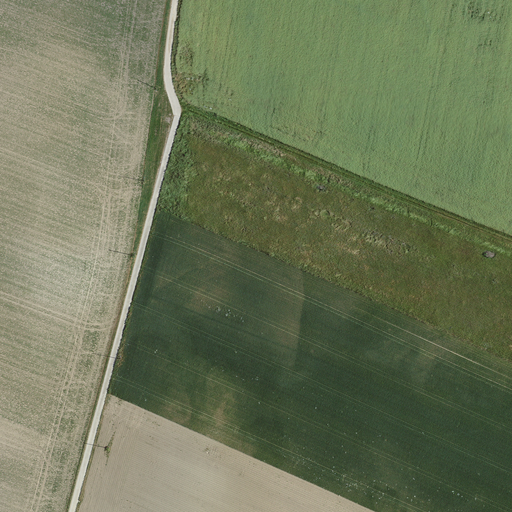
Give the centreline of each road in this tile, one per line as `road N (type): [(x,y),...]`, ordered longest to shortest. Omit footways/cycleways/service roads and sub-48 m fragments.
road 1 (track): [(178,0),(175,128),(73,511)]
road 2 (track): [(511,248),(175,116)]
